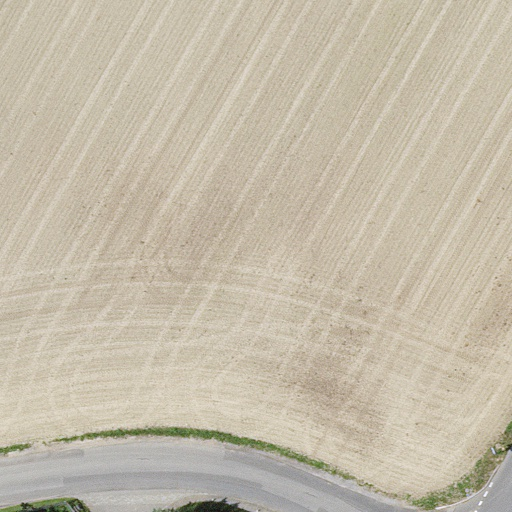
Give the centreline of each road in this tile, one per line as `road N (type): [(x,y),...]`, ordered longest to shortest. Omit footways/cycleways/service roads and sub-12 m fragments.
road 1 (residential): [(334,511),(252,478),(148,466)]
road 2 (residential): [(148,466),(0,484)]
